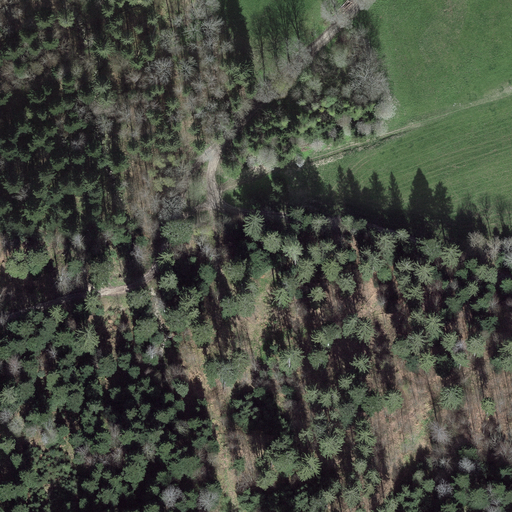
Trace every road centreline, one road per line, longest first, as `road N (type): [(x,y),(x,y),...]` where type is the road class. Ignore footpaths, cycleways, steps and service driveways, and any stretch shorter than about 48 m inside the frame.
road 1 (track): [(219,141),(209,202),(238,214),(380,232),(511,282)]
road 2 (track): [(219,141),(189,178),(148,278),(0,319)]
road 3 (track): [(361,0),(219,141)]
